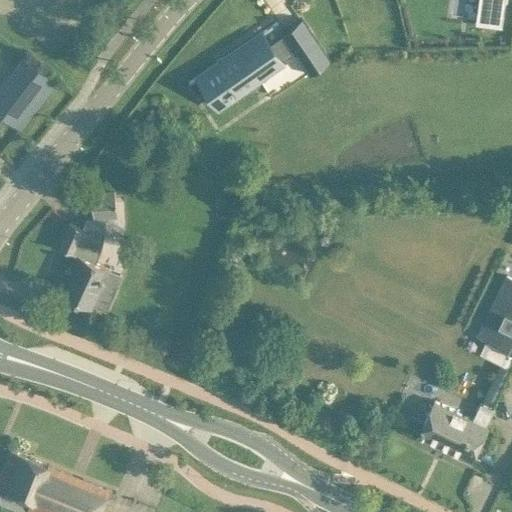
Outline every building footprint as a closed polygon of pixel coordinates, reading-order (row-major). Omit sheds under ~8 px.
[(449,0),(448,14),(466,17),(468,0),(449,0)] [(501,26),(504,0),(478,0),(476,23),(501,26)] [(216,62),(189,81),(190,83),(199,76),(219,106),(250,85),(284,62),(284,61),(296,54),(309,73),(330,59),(302,18),(281,32),(282,34),(268,44),(261,34),(277,23),(276,22),(223,58),(217,63),(216,62)] [(0,87),(0,112),(4,115),(20,127),(56,80),(24,56),(0,87)] [(200,157),(153,119),(140,135),(143,138),(138,144),(141,147),(139,149),(179,182),(200,157)] [(194,207),(161,179),(147,196),(180,224),(194,207)] [(70,222),(59,247),(76,254),(71,266),(76,268),(64,295),(63,296),(90,308),(92,304),(106,310),(116,287),(99,279),(105,266),(93,261),(99,247),(101,231),(101,216),(116,214),(114,190),(110,190),(90,192),(93,217),(86,217),(82,227),(70,222)] [(472,415),(435,399),(418,435),(470,460),(495,408),(489,406),(511,356),(511,278),(506,275),(477,335),(485,339),(478,352),(500,363),(482,402),(479,400),(472,415)] [(11,449),(4,467),(0,476),(0,483),(33,497),(27,511),(96,511),(107,488),(11,449)]
